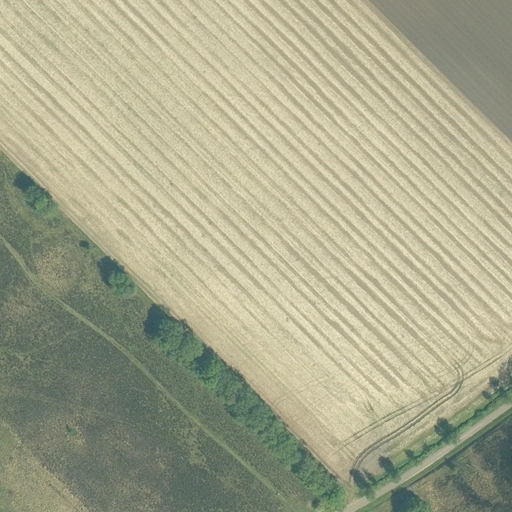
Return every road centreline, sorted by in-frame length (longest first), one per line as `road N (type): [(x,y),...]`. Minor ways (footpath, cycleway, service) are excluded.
road 1 (track): [(0,237),(37,282),(134,360),(294,511)]
road 2 (unclassified): [(342,511),(511,401)]
